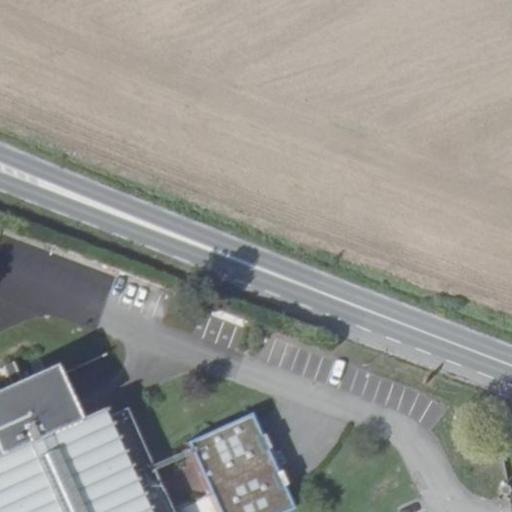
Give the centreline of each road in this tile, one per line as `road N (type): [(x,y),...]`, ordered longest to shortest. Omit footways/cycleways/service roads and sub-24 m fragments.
road 1 (secondary): [(398,327),(0,158)]
road 2 (secondary): [(0,185),(398,327)]
road 3 (secondary): [(398,327),(511,372)]
